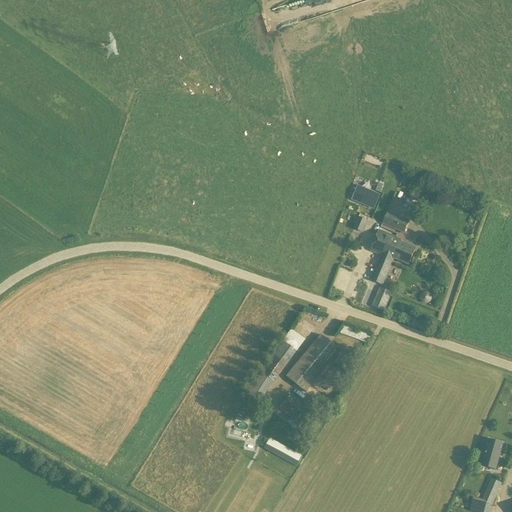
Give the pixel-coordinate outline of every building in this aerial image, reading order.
[(380,195),(361,187),(355,202),(374,210),(380,195)] [(383,222),(382,224),(404,233),(409,222),(387,212),(383,222)] [(352,228),(363,232),(368,221),(357,217),(352,228)] [(382,254),(371,281),(383,286),(394,259),(404,263),(409,265),(415,248),(401,242),(402,240),(380,232),(372,250),(382,254)] [(391,293),(393,289),(384,285),(383,288),(380,287),(371,307),(384,312),(391,293)] [(366,342),(369,334),(345,325),(342,333),(366,342)] [(304,392),(305,393),(340,351),(330,343),(320,335),(285,377),(304,392)] [(296,351),(280,340),(258,371),(259,372),(243,397),(256,405),(273,381),(274,382),(296,351)] [(297,428),(311,409),(303,404),(289,393),(279,406),(293,417),(289,422),(297,428)] [(301,456),(269,438),(264,448),(295,465),(301,456)] [(487,439),(480,466),(496,471),(504,443),(487,439)] [(481,501),(492,506),(502,483),(491,479),(481,501)]
